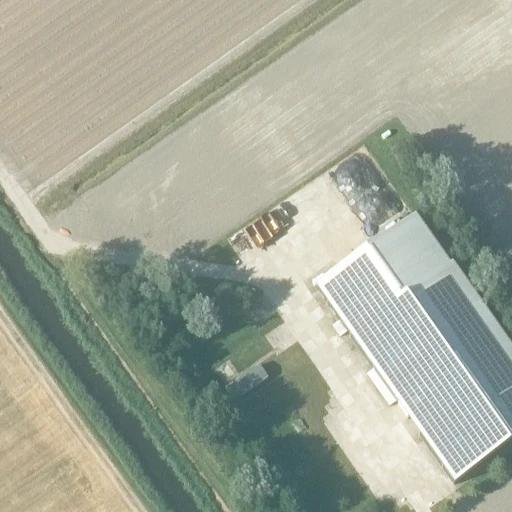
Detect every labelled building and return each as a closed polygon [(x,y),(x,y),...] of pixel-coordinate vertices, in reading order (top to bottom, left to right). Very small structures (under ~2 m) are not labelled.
[(299,181),(286,189),(297,206),(310,198),(299,181)] [(284,191),(276,197),(295,222),(303,216),(284,191)] [(284,226),(275,201),(248,210),(257,236),(284,226)] [(511,358),(414,219),(315,289),(373,372),(367,376),(389,408),(396,404),(453,486),(511,445),(511,358)] [(251,220),(240,224),(245,240),(256,237),(251,220)] [(192,370),(231,343),(223,331),(184,358),(192,370)] [(266,379),(258,367),(225,390),(233,402),(266,379)]
